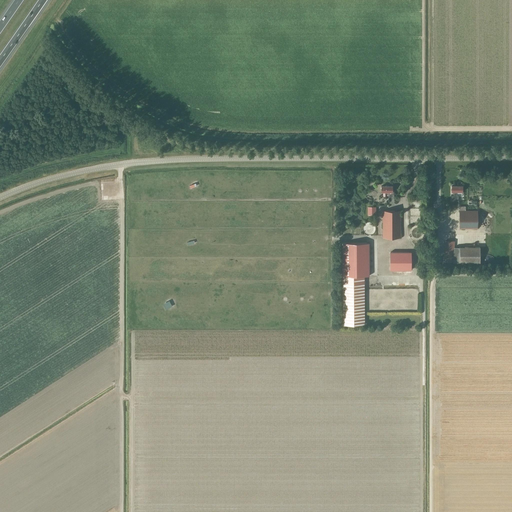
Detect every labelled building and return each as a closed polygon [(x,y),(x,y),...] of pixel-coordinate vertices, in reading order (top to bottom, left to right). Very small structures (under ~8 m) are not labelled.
[(387,192),(393,192),(393,186),(381,186),(381,192),(383,192),(383,196),(387,196),(387,192)] [(462,186),(451,186),(451,192),(453,192),(453,195),(451,195),(451,199),(458,199),(458,195),(457,195),(457,192),(462,192),(462,186)] [(376,207),(368,207),(368,215),(376,215),(376,207)] [(383,237),(401,237),(401,211),(383,211),(383,237)] [(479,221),(477,221),(477,211),(459,211),(459,228),(477,228),(477,227),(479,227),(479,221)] [(454,262),(455,241),(445,240),(444,262),(454,262)] [(365,325),(365,276),(367,276),(367,243),(343,243),(343,325),(365,325)] [(480,247),(459,247),(459,263),(480,263),(480,247)] [(390,270),(411,270),(411,252),(390,252),(390,270)]
